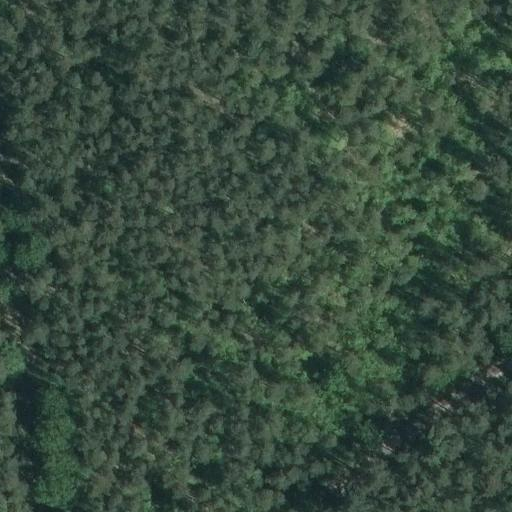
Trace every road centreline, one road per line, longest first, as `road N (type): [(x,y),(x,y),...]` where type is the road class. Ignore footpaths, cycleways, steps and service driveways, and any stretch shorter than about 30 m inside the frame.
road 1 (track): [(0,170),(39,511)]
road 2 (track): [(324,511),(351,481),(511,365)]
